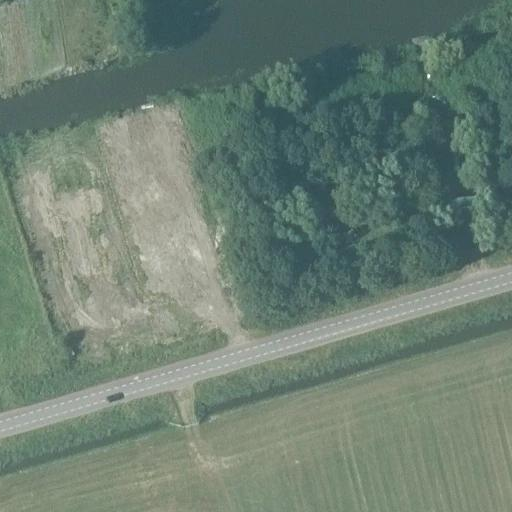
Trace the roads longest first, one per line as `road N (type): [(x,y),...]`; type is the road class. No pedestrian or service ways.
road 1 (tertiary): [(0,430),(511,281)]
road 2 (track): [(429,76),(482,290)]
